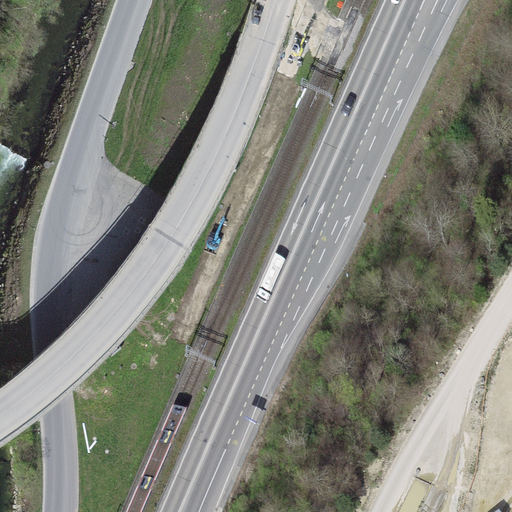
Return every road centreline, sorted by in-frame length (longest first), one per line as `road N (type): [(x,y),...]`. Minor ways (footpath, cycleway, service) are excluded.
road 1 (unknown): [(138,0),(46,277),(51,511)]
road 2 (secondary): [(279,0),(248,89),(172,239),(76,357),(0,421)]
road 3 (primary): [(180,511),(384,44)]
